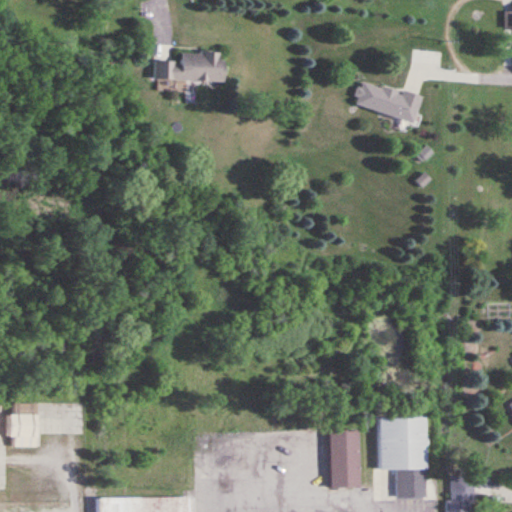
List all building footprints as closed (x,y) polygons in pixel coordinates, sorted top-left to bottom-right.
[(510,7),(511,7),(511,29),(501,27),(501,11),(510,11),(510,7)] [(152,61),(152,76),(223,79),(224,61),(218,61),(218,54),(180,52),(179,62),(152,61)] [(380,85),(397,90),(396,93),(400,94),(401,89),(421,96),(413,122),(355,103),(361,82),(379,88),(380,85)] [(4,404),(4,437),(9,437),(10,447),(32,447),(31,403),(4,404)] [(373,420),(418,419),(420,496),(393,497),(392,470),(374,470),(373,420)] [(322,430),(353,430),(353,484),(323,485),(322,430)] [(4,470),(26,470),(26,482),(33,482),(33,501),(20,500),(20,492),(3,491),(4,470)] [(447,501),(441,501),(441,511),(467,511),(467,503),(473,503),(473,472),(447,472),(447,501)] [(93,511),(93,498),(185,498),(185,511),(93,511)]
